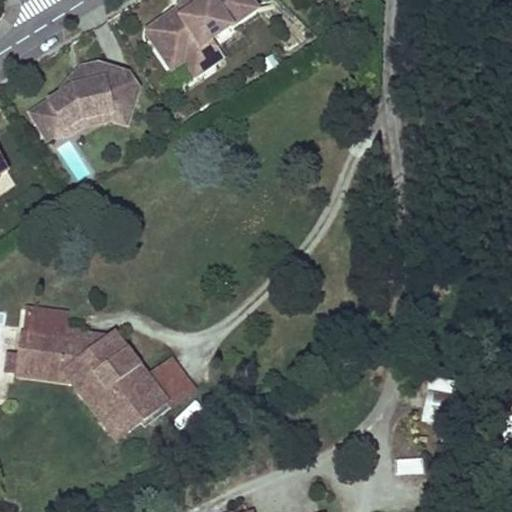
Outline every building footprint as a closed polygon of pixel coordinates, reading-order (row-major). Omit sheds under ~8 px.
[(150,31),(149,38),(171,70),(184,61),(189,68),(212,52),(207,44),(228,29),(223,22),(249,5),(245,0),(201,0),(204,4),(193,11),(182,19),(176,11),(165,18),(167,20),(150,31)] [(188,3),(176,11),(182,19),(193,11),(188,3)] [(228,29),(254,12),(249,5),(223,22),(228,29)] [(212,52),(189,68),(195,77),(219,61),(212,52)] [(58,98),(31,116),(47,142),(79,122),(110,115),(127,120),(136,92),(127,77),(104,70),(103,74),(84,78),(86,87),(72,90),(58,98)] [(67,316),(26,310),(22,337),(63,343),(65,330),(67,316)] [(128,436),(166,407),(144,378),(114,338),(100,348),(89,347),(79,333),(65,330),(63,343),(22,337),(20,359),(18,370),(63,375),(71,385),(111,437),(122,429),(128,436)] [(20,359),(9,357),(7,374),(18,376),(17,380),(71,385),(63,375),(18,370),(20,359)] [(189,389),(167,360),(144,378),(166,407),(189,389)] [(424,423),(460,429),(464,400),(428,394),(424,423)] [(511,407),(499,412),(511,441),(511,440),(511,407)] [(128,436),(122,429),(111,437),(117,445),(128,436)] [(396,462),(396,479),(423,480),(423,463),(396,462)]
